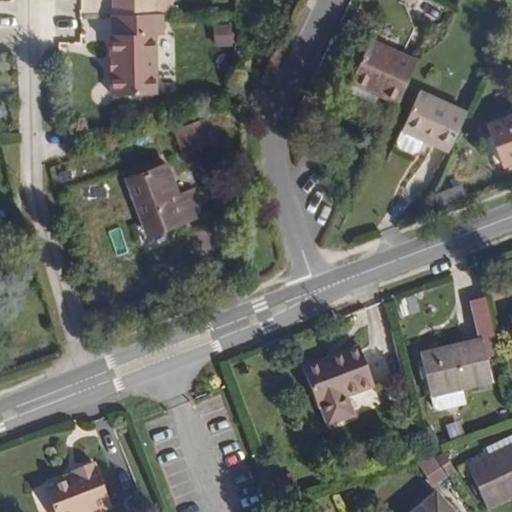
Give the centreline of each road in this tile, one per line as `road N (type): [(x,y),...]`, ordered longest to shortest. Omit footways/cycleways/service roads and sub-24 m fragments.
road 1 (residential): [(33,0),(31,133),(42,219),(94,380)]
road 2 (residential): [(314,293),(268,133),(334,0)]
road 3 (secondary): [(314,293),(94,380)]
road 4 (secondary): [(511,216),(314,293)]
